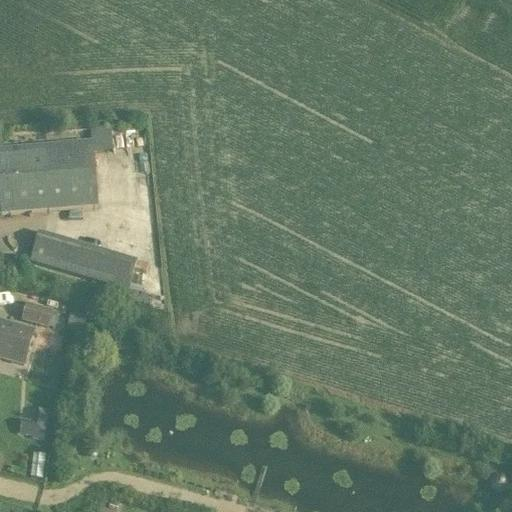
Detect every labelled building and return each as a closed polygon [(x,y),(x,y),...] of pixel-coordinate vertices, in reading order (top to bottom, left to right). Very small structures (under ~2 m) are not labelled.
[(0,218),(98,211),(92,145),(0,152),(0,218)] [(104,298),(109,299),(125,304),(137,263),(38,234),(29,265),(107,288),(104,298)] [(20,323),(47,331),(52,313),(25,305),(20,323)] [(33,334),(0,325),(0,361),(23,368),(33,334)] [(34,411),(34,426),(18,425),(18,438),(46,438),(47,412),(34,411)]
